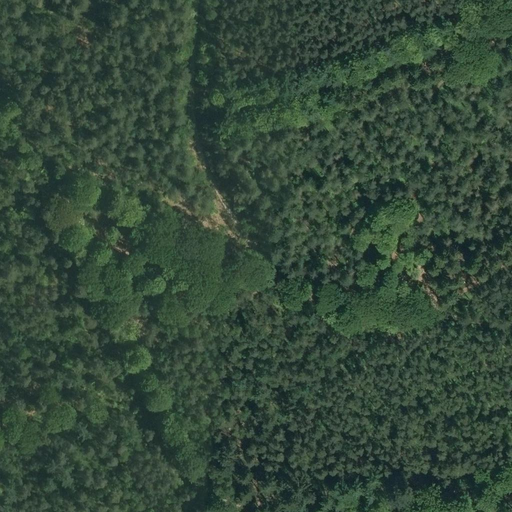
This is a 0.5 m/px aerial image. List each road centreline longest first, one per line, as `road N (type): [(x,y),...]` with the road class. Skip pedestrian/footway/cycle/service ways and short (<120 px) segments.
road 1 (track): [(227,511),(76,230),(77,203),(89,198),(272,278),(201,152),(192,112),(196,0)]
road 2 (track): [(272,278),(345,300),(511,328)]
road 3 (track): [(322,511),(511,462)]
